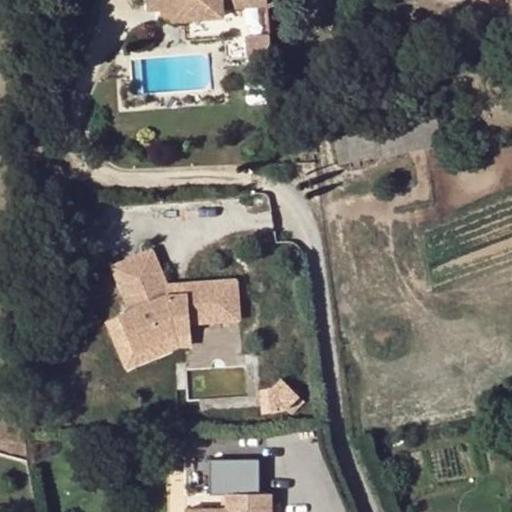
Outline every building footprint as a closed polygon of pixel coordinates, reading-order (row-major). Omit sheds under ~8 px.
[(176,0),(178,11),(226,7),(225,0),(176,0)] [(276,46),(271,0),(225,0),(226,7),(228,28),(251,26),(252,49),(276,46)] [(436,122),(375,133),(378,151),(440,141),(436,122)] [(380,158),(378,151),(375,133),(335,140),(339,164),(380,158)] [(450,178),(447,159),(434,161),(436,179),(450,178)] [(242,324),(241,284),(188,285),(189,294),(171,295),(171,285),(155,251),(114,268),(133,310),(120,316),(135,351),(177,333),(194,332),(194,326),(242,324)] [(171,295),(189,294),(188,285),(171,285),(171,295)] [(177,333),(135,351),(120,316),(109,321),(129,367),(179,345),(194,344),(194,332),(177,333)] [(284,393),(273,393),(274,418),(295,417),(310,401),(293,384),(284,393)] [(231,496),(231,511),(187,511),(186,511),(276,511),(276,497),(266,496),(266,474),(232,474),(231,496)]
